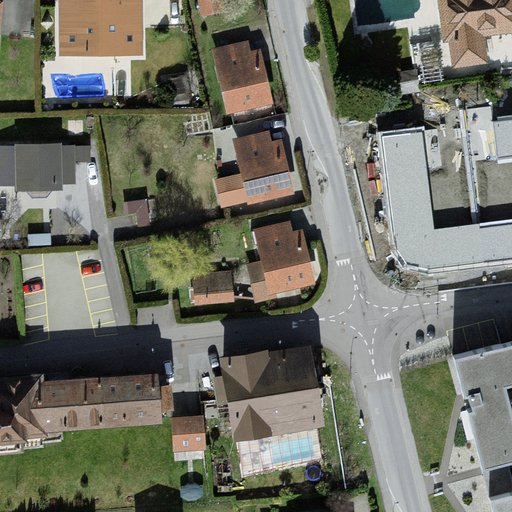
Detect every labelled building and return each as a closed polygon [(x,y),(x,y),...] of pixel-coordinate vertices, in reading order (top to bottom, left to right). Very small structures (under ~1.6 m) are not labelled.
[(140,0),(116,0),(55,1),(54,59),(141,59),(140,0)] [(511,0),(435,0),(445,72),(480,68),(477,40),(511,37),(511,0)] [(246,43),(207,53),(221,117),(267,105),(254,50),(246,54),(246,43)] [(511,227),(441,237),(428,133),(384,138),(403,286),(511,272),(511,120),(495,122),(501,171),(511,169),(511,227)] [(267,131),(231,140),(235,174),(211,181),(218,209),(287,195),(277,141),(269,142),(267,131)] [(85,144),(6,149),(7,171),(11,174),(11,193),(75,186),(76,163),(85,162),(85,144)] [(286,223),(249,230),(254,264),(244,268),(250,304),(273,303),(274,290),(306,285),(295,230),(288,232),(286,223)] [(192,298),(234,297),(233,266),(192,267),(192,298)] [(511,342),(455,357),(465,398),(468,397),(471,409),(468,410),(493,511),(511,511),(511,477),(508,462),(511,461),(511,415),(505,386),(511,383),(511,342)] [(307,350),(200,361),(241,483),(324,460),(307,350)] [(154,378),(0,383),(0,445),(155,422),(154,378)] [(173,445),(206,444),(205,409),(172,410),(173,445)]
